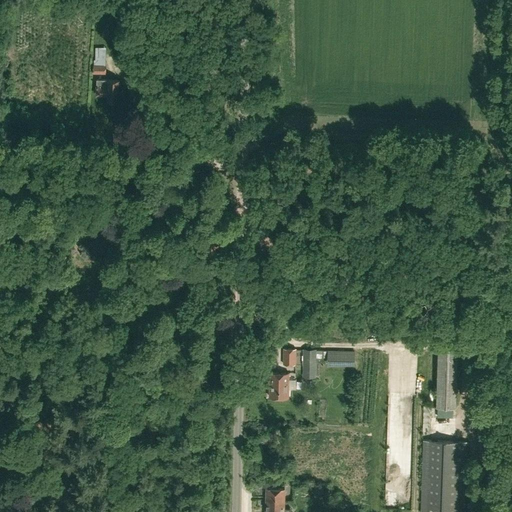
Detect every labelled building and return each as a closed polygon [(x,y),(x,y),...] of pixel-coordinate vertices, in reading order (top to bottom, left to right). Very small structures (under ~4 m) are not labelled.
[(107,46),(95,46),(93,65),(93,73),(105,74),(106,66),(107,46)] [(109,95),(108,100),(118,100),(119,80),(97,79),(97,94),(109,95)] [(357,338),(336,339),(337,351),(358,350),(357,338)] [(420,511),(464,511),(467,441),(455,440),(458,345),(439,345),(437,405),(423,405),(420,511)] [(283,364),(295,365),(296,349),(284,348),(283,364)] [(314,376),(315,350),(304,350),(303,376),(314,376)] [(336,361),(336,373),(360,373),(360,360),(336,361)] [(269,397),(288,398),(289,373),(269,372),(269,384),(270,384),(269,397)] [(320,395),(319,377),(309,377),(310,396),(320,395)] [(284,508),(285,500),(285,489),(267,489),(265,511),(290,511),(291,508),(284,508)]
